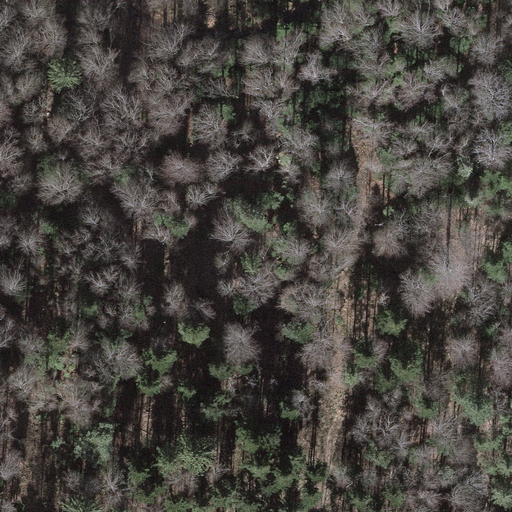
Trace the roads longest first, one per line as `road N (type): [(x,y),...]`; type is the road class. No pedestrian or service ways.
road 1 (track): [(314,511),(336,429),(340,331),(376,141),(418,97),(511,53)]
road 2 (track): [(157,25),(144,78),(118,102),(0,166)]
road 3 (track): [(318,0),(266,28),(222,33),(157,25),(122,0)]
